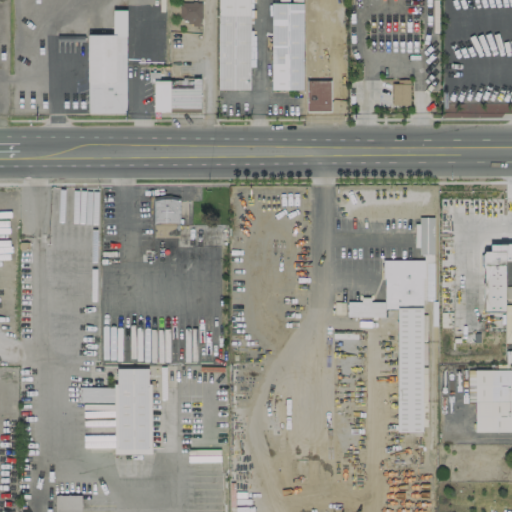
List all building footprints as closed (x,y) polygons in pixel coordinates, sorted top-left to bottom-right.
[(217,0),(217,89),(249,89),(249,69),(254,69),(254,30),(249,30),(249,19),(254,19),(254,0),(217,0)] [(332,21),(331,0),(311,0),(312,21),(332,21)] [(201,3),(180,2),(179,24),(201,25),(201,3)] [(302,90),(302,3),(271,3),(271,89),(302,90)] [(86,34),(87,113),(126,113),(125,10),(113,10),(113,34),(86,34)] [(169,111),(170,80),(158,80),(158,72),(153,72),(152,111),(169,111)] [(200,78),(192,78),(192,88),(170,87),(170,110),(199,110),(200,78)] [(330,80),(306,80),(306,111),(330,111),(330,80)] [(409,104),(409,80),(398,80),(399,84),(391,84),(391,105),(409,104)] [(178,237),(179,199),(153,199),(152,237),(178,237)] [(433,217),(416,217),(416,254),(433,254),(433,217)] [(421,431),(421,300),(433,300),(433,255),(423,255),(423,260),(383,260),(383,301),(369,301),(369,297),(360,297),(360,301),(346,302),(346,316),(384,316),(384,308),(396,308),(396,431),(421,431)] [(149,368),(113,369),(114,454),(150,454),(149,368)] [(511,369),(471,370),(471,432),(511,431),(511,369)] [(54,511),(80,511),(81,495),(55,495),(54,511)]
